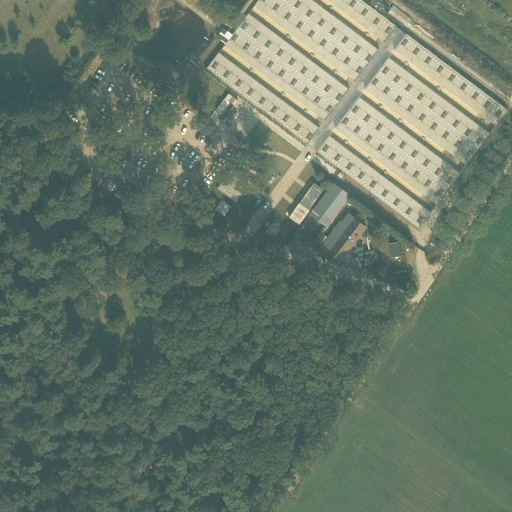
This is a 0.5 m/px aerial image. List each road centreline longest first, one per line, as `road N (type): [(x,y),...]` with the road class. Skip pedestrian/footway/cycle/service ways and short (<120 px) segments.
road 1 (track): [(277,511),(422,297),(193,226)]
road 2 (unclassified): [(511,162),(422,297)]
